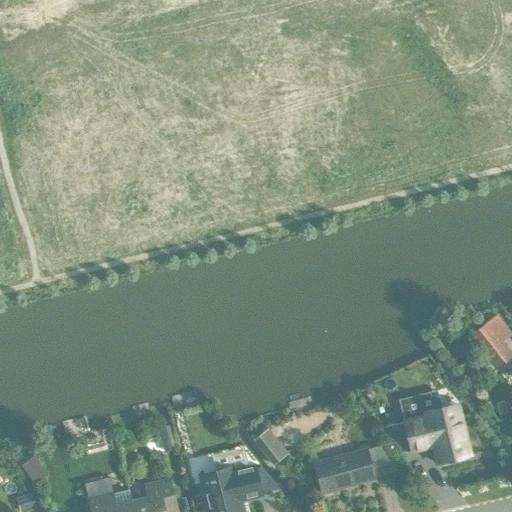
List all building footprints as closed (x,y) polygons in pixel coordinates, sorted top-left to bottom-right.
[(469,336),(496,369),(511,355),(511,353),(502,341),(511,333),(496,314),(469,336)] [(405,421),(383,426),(402,453),(412,451),(427,447),(426,445),(434,443),(438,461),(468,454),(456,404),(426,412),(427,416),(405,421)] [(169,425),(157,428),(165,452),(176,448),(169,425)] [(256,444),(273,464),(288,452),(272,432),(256,444)] [(322,493),(375,478),(367,448),(313,463),(322,493)] [(33,453),(20,464),(36,483),(49,473),(33,453)] [(264,495),(256,463),(235,468),(234,464),(198,473),(207,511),(244,511),(242,501),(264,495)] [(132,501),(134,511),(171,511),(177,511),(168,478),(144,484),(147,497),(132,501)] [(134,511),(132,501),(115,505),(112,492),(88,498),(91,511),(134,511)]
